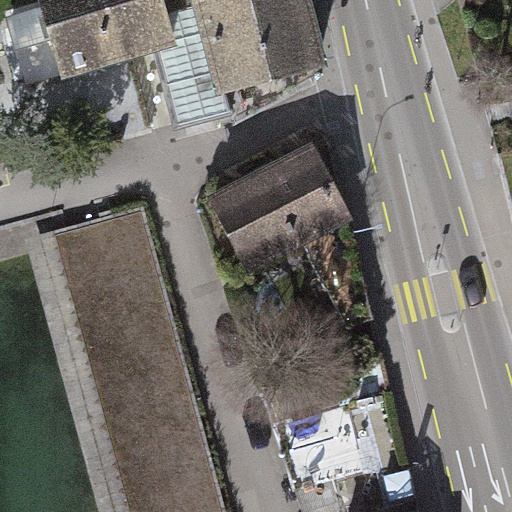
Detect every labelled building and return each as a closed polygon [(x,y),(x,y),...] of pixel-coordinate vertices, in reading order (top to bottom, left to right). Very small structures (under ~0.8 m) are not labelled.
[(31,0),(5,7),(24,79),(159,42),(186,35),(178,4),(176,0),(31,0)] [(324,57),(308,0),(193,0),(178,4),(186,35),(159,42),(180,120),(229,107),(223,84),(324,57)] [(196,204),(235,280),(341,226),(303,150),(196,204)] [(230,511),(147,211),(29,244),(103,511),(230,511)] [(415,511),(389,404),(289,428),(304,488),(372,472),(382,511),(415,511)]
